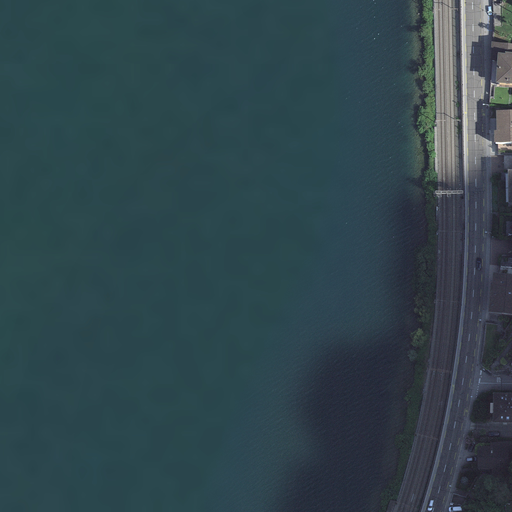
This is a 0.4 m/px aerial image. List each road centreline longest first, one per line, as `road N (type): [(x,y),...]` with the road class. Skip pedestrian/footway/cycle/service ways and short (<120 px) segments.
road 1 (primary): [(462,382),(474,262),(471,0)]
road 2 (primary): [(431,511),(462,382)]
